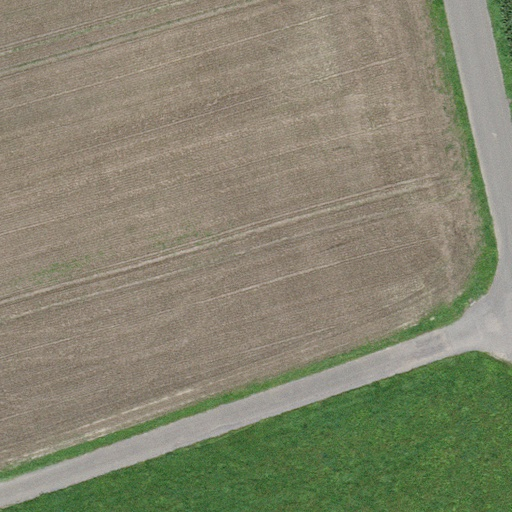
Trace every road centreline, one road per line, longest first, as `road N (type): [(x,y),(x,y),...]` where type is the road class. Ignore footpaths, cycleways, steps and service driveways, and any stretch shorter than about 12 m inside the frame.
road 1 (residential): [(511,330),(0,497)]
road 2 (residential): [(511,186),(472,0)]
